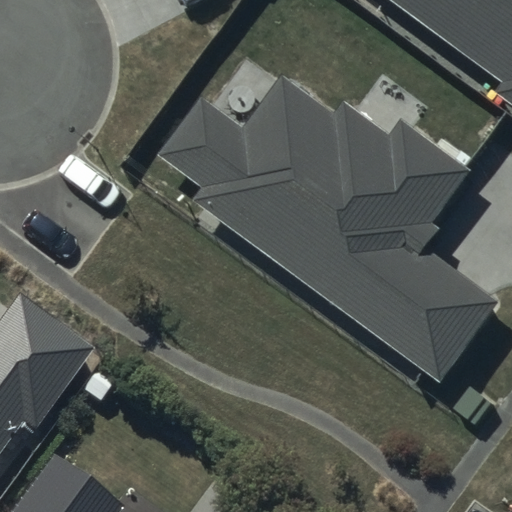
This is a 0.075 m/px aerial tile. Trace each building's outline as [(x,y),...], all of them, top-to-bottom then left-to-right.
[(511,0),(374,0),(504,93),(496,104),(511,114),(511,0)] [(143,79),(92,148),(120,169),(171,100),(143,79)] [(205,199),(196,211),(443,394),(503,312),(431,259),(445,240),(436,233),(474,183),(403,130),(392,144),(348,112),(339,124),(286,85),(247,137),(205,106),(160,166),(205,199)] [(0,329),(0,459),(13,443),(22,449),(88,362),(16,308),(0,329)] [(111,511),(50,467),(16,511),(111,511)]
